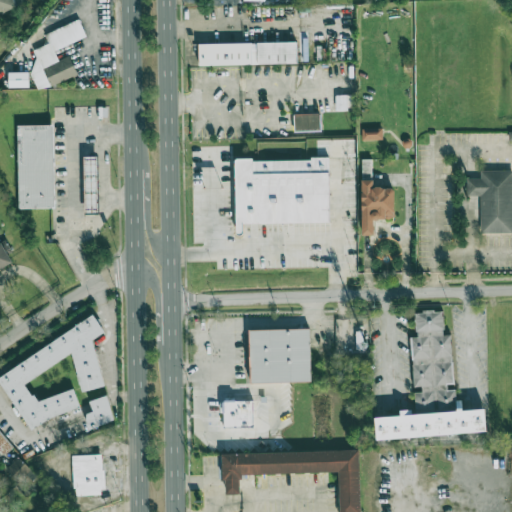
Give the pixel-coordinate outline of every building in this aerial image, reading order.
[(0,0),(0,10),(10,10),(10,0),(0,0)] [(77,75),(70,56),(58,60),(54,50),(86,37),(80,20),(45,33),(49,43),(27,52),(41,89),(77,75)] [(199,66),(297,64),(296,42),(198,44),(199,66)] [(8,73),(9,88),(29,87),(29,72),(8,73)] [(354,95),(335,95),(336,110),(354,109),(354,95)] [(321,131),(320,113),(294,114),(295,131),(321,131)] [(54,125),(17,125),(19,209),(56,208),(54,125)] [(382,128),(362,129),(362,140),(383,140),(382,128)] [(85,158),(85,212),(98,212),(98,158),(85,158)] [(330,223),(330,158),(236,159),(236,224),(330,223)] [(482,178),(481,171),(511,170),(511,231),(481,232),(480,197),(468,197),(467,178),(482,178)] [(362,235),(375,235),(374,219),(395,219),(394,187),(373,187),(373,180),(361,181),(362,235)] [(0,269),(12,262),(1,242),(0,242),(0,269)] [(488,433),(487,409),(457,411),(452,335),(444,335),(443,310),(414,312),(416,337),(411,338),(416,415),(376,418),(378,440),(488,433)] [(0,374),(0,380),(30,430),(56,415),(80,409),(75,390),(36,400),(25,382),(72,354),(81,392),(104,386),(92,339),(104,332),(94,315),(0,374)] [(311,329),(250,330),(251,383),(311,382),(311,329)] [(89,429),(115,421),(106,395),(89,401),(92,411),(84,414),(89,429)] [(254,401),(223,400),(223,427),(253,427),(254,401)] [(13,447),(0,431),(0,451),(4,455),(13,447)] [(226,495),(226,482),(220,482),(220,452),(359,450),(359,511),(340,511),(340,472),(241,473),(242,495),(226,495)] [(72,455),(74,495),(104,494),(103,454),(72,455)] [(5,470),(25,488),(37,475),(17,457),(5,470)]
